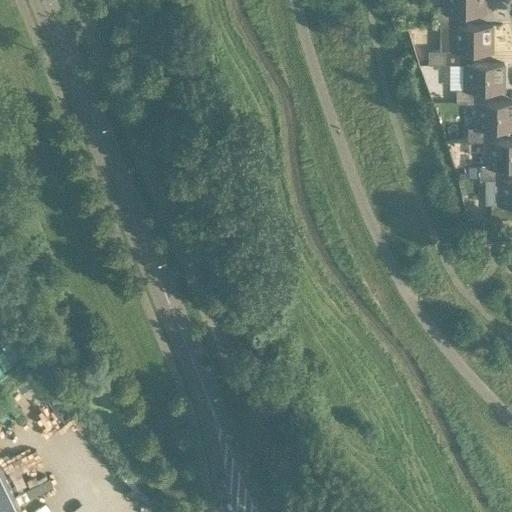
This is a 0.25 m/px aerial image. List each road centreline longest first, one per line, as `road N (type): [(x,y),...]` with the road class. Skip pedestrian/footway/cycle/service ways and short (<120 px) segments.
road 1 (secondary): [(42,0),(191,357)]
road 2 (secondary): [(261,511),(191,357)]
road 3 (secondary): [(191,357),(229,511)]
